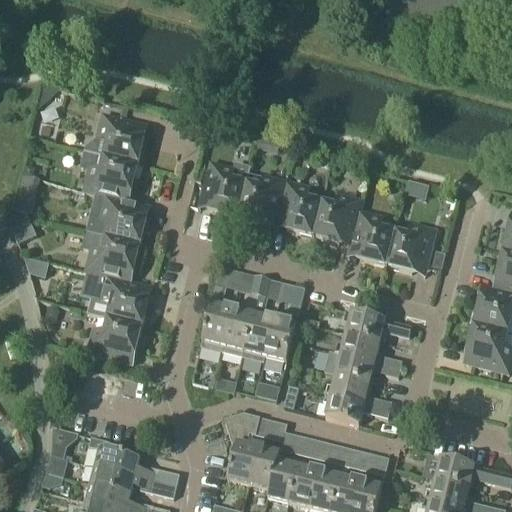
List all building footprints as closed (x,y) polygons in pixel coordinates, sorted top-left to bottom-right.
[(388,5),(383,27),(466,48),(469,33),(483,37),(493,1),(492,0),(393,0),(392,5),(388,5)] [(477,45),(473,60),(490,64),(493,49),(477,45)] [(82,153),(81,157),(137,171),(146,132),(127,127),(100,120),(94,145),(82,153)] [(127,209),(127,208),(137,171),(81,157),(78,172),(87,174),(81,198),(92,201),(103,203),(103,202),(127,209)] [(247,179),(233,175),(209,169),(198,214),(236,224),(245,189),(247,179)] [(274,234),(286,188),(262,182),(259,192),(245,189),(236,224),(274,234)] [(312,243),(320,208),(306,205),(308,194),(286,188),(274,234),(312,243)] [(92,201),(82,238),(103,243),(139,252),(148,213),(127,208),(127,209),(103,202),(103,203),(92,201)] [(359,218),(360,219),(363,208),(338,201),(335,212),(320,208),(312,243),(350,253),(359,218)] [(13,242),(32,235),(25,217),(6,225),(13,242)] [(382,224),(360,219),(359,218),(350,253),(347,263),(385,273),(394,238),(379,234),(382,224)] [(511,219),(511,220),(502,258),(511,260),(511,219)] [(394,238),(385,273),(423,282),(435,237),(410,231),(408,241),(394,238)] [(139,252),(103,243),(82,238),(79,252),(90,255),(84,279),(85,279),(104,284),(104,283),(129,290),(129,289),(139,252)] [(511,260),(502,258),(493,295),(492,296),(511,300),(511,260)] [(214,291),(199,353),(220,358),(231,316),(220,313),(224,293),(228,276),(220,273),(215,291),(214,291)] [(85,279),(80,303),(89,305),(86,319),(105,324),(140,332),(150,294),(129,289),(129,290),(104,283),(104,284),(85,279)] [(220,358),(240,363),(251,321),(256,302),(260,284),(252,282),(245,308),(241,312),(239,318),(231,316),(220,358)] [(265,304),(269,286),(260,284),(256,302),(265,304)] [(511,300),(492,296),(493,295),(482,292),(472,331),(506,340),(510,325),(511,326),(511,300)] [(295,293),(290,310),(291,310),(300,312),(302,301),(304,295),(295,293)] [(251,321),(240,363),(261,368),(262,363),(271,326),(261,323),(261,321),(261,317),(265,304),(256,302),(251,321)] [(348,328),(345,341),(378,349),(381,336),(408,343),(410,333),(383,327),(350,319),(348,328)] [(130,371),(140,332),(105,324),(101,338),(91,335),(85,360),(130,371)] [(262,363),(285,369),(294,332),(271,326),(262,363)] [(511,356),(503,354),(506,340),(472,331),(462,369),(507,380),(511,360),(511,356)] [(339,361),(399,376),(401,368),(375,361),(378,349),(345,341),(342,353),(339,361)] [(328,358),(323,379),(334,382),(368,390),(371,377),(398,384),(399,376),(339,361),(328,358)] [(363,411),(389,418),(391,409),(365,402),(368,390),(334,382),(331,394),(329,402),(363,411)] [(329,402),(324,423),(358,431),(361,418),(387,425),(389,418),(363,411),(329,402)] [(234,450),(225,486),(247,492),(256,454),(245,451),(248,440),(253,442),(258,424),(242,420),(223,426),(230,450),(231,449),(234,450)] [(286,431),(277,428),(273,446),(282,448),(286,431)] [(296,441),(292,459),(299,461),(303,443),(296,441)] [(313,445),(303,443),(299,461),(308,463),(313,445)] [(118,452),(89,444),(87,454),(97,456),(93,475),(174,495),(177,482),(148,475),(143,477),(135,475),(138,465),(116,460),(118,452)] [(340,471),(345,453),(337,452),(333,469),(340,471)] [(354,456),(345,453),(340,471),(349,474),(354,456)] [(275,467),(277,468),(279,460),(256,454),(247,492),(268,497),(269,497),(275,467)] [(379,462),(374,480),(384,482),(388,464),(379,462)] [(437,474),(434,486),(467,495),(471,481),(484,485),(483,488),(510,495),(511,487),(511,482),(473,473),(439,464),(437,474)] [(296,472),(277,468),(275,467),(269,497),(268,497),(266,504),(287,510),(296,472)] [(295,511),(308,511),(317,478),(296,472),(287,510),(295,511)] [(93,475),(88,492),(129,502),(131,493),(139,495),(138,497),(171,505),(174,495),(155,490),(93,475)] [(330,511),(337,483),(317,478),(308,511),(330,511)] [(351,511),(358,488),(337,483),(330,511),(351,511)] [(452,511),(484,511),(464,507),(467,495),(434,486),(431,498),(429,506),(452,511)] [(375,511),(380,493),(358,488),(351,511),(375,511)] [(88,492),(84,509),(95,511),(133,511),(126,510),(129,502),(88,492)]
